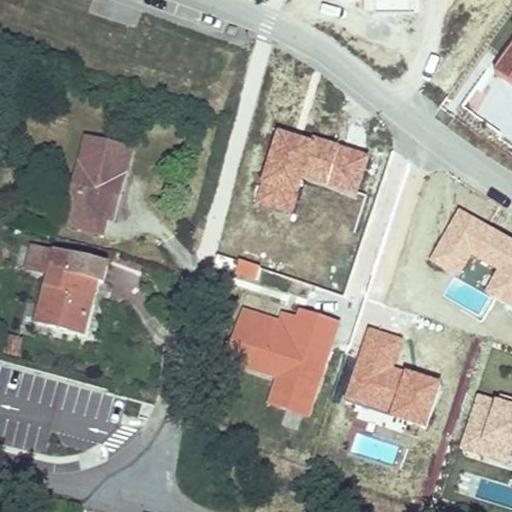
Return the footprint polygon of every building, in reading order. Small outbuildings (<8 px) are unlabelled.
[(104,235),(108,220),(115,193),(121,194),(132,150),(86,138),(64,225),(104,235)] [(114,221),(121,194),(115,193),(108,220),(114,221)] [(33,248),(27,269),(49,275),(37,323),(83,335),(97,282),(103,284),(108,267),(33,248)] [(310,417),(335,324),(301,315),(298,328),(243,314),(232,355),(278,367),(274,384),(259,381),(258,386),(284,393),(280,409),(310,417)] [(20,342),(8,339),(4,353),(16,356),(20,342)]
